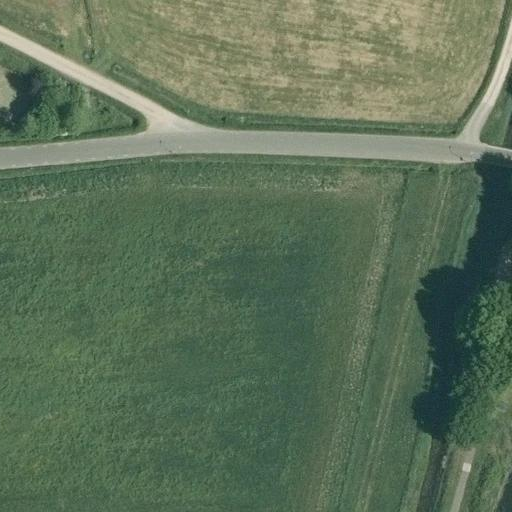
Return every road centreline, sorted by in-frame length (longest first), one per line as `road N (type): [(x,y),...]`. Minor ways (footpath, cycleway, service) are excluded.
road 1 (tertiary): [(511,161),(428,150),(180,144)]
road 2 (track): [(0,37),(163,120),(180,144)]
road 3 (tertiary): [(0,162),(180,144)]
